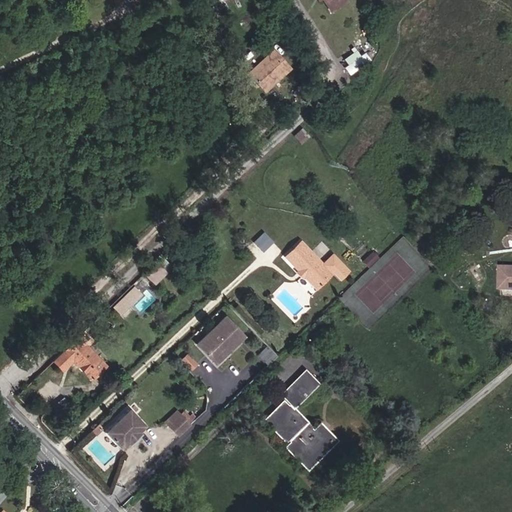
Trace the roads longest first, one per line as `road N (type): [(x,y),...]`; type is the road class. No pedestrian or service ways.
road 1 (unknown): [(106,508),(216,408),(219,388),(203,369)]
road 2 (tertiary): [(109,511),(0,391)]
